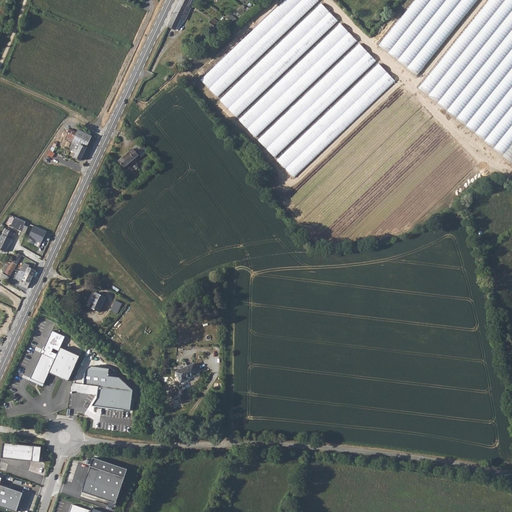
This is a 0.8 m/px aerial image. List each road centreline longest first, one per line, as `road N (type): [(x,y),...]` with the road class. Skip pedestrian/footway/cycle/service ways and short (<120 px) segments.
road 1 (residential): [(511,477),(364,452),(64,437)]
road 2 (secondary): [(0,371),(169,0)]
road 3 (unknown): [(319,0),(511,179)]
road 4 (track): [(0,216),(66,119),(77,119)]
